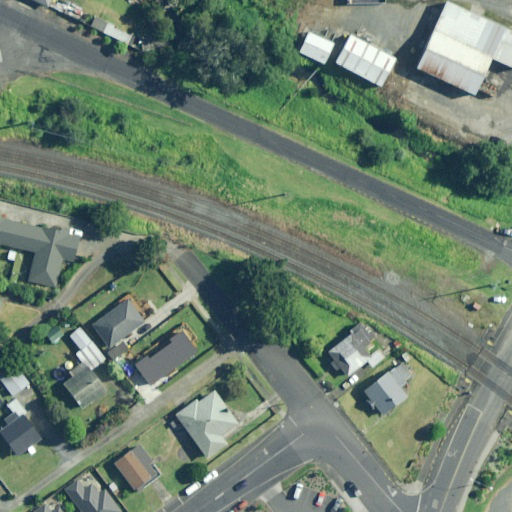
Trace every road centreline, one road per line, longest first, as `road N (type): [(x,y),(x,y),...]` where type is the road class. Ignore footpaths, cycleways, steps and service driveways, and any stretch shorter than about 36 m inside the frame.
road 1 (unclassified): [(0,9),(511,250)]
road 2 (residential): [(192,263),(320,418)]
road 3 (tertiary): [(435,511),(511,351)]
road 4 (residential): [(320,418),(195,511)]
road 5 (residential): [(401,511),(320,418)]
